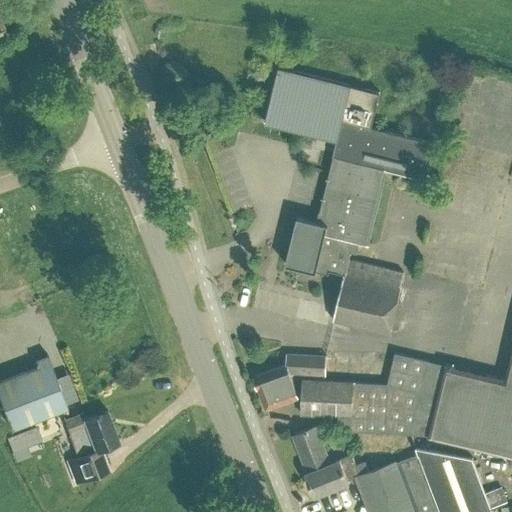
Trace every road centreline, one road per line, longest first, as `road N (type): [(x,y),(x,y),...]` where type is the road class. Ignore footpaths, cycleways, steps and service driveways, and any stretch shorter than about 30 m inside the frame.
road 1 (tertiary): [(262,511),(112,141)]
road 2 (tertiary): [(112,141),(59,0)]
road 3 (unclassified): [(0,185),(112,141)]
